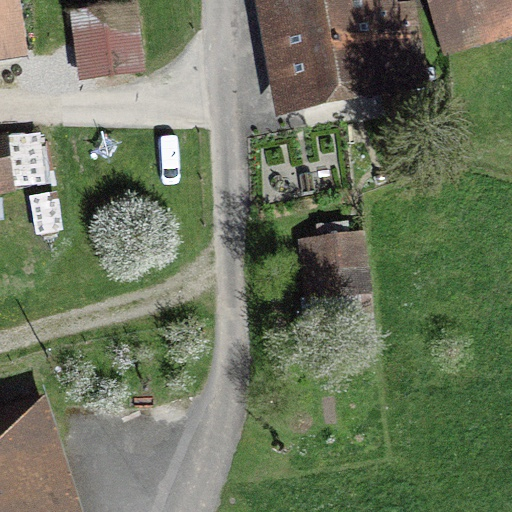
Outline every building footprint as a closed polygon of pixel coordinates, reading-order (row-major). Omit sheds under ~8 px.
[(0,0),(0,51),(12,50),(5,0),(0,0)] [(278,0),(296,104),(383,88),(367,0),(278,0)] [(508,0),(428,0),(433,20),(508,1),(508,0)] [(133,3),(71,10),(78,74),(141,66),(133,3)] [(31,139),(0,143),(0,193),(38,188),(31,139)] [(153,175),(0,207),(0,289),(170,253),(153,175)] [(305,242),(317,349),(375,340),(364,234),(305,242)] [(0,511),(54,511),(20,406),(0,413),(0,511)]
